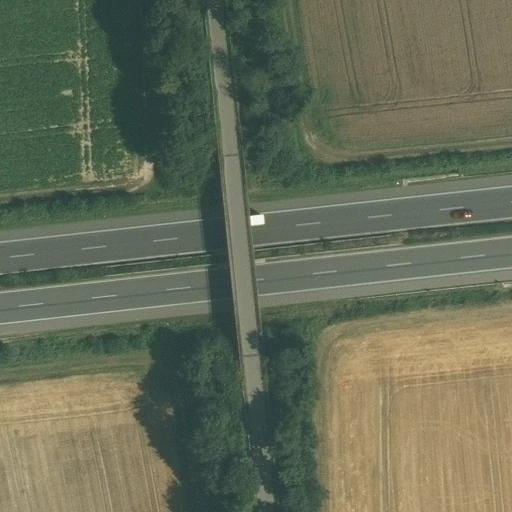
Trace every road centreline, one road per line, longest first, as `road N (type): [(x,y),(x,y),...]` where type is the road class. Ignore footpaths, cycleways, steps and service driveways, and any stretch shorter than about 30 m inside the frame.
road 1 (motorway): [(511,200),(0,256)]
road 2 (track): [(212,0),(265,511)]
road 3 (motorway): [(0,308),(511,256)]
road 4 (track): [(276,0),(301,143),(315,155),(346,162),(511,146)]
road 5 (track): [(325,511),(327,345),(356,324),(511,308)]
road 6 (track): [(0,204),(148,185),(141,0)]
road 7 (track): [(0,376),(141,359),(168,363),(184,403),(203,511)]
